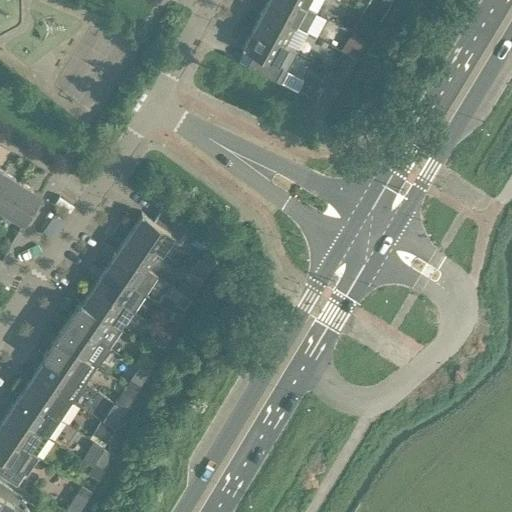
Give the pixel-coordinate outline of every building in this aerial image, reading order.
[(267,0),(263,7),(295,24),(306,5),(296,0),(267,0)] [(380,19),(390,3),(385,0),(374,0),(368,12),(380,19)] [(253,26),(285,43),(295,24),(263,7),(253,26)] [(366,13),(356,31),(368,38),(378,21),(366,13)] [(248,64),(279,81),(296,49),(285,43),(253,26),(243,45),(242,44),(241,45),(254,52),(248,64)] [(357,57),(367,40),(355,32),(345,49),(357,57)] [(346,76),(357,57),(347,51),(336,70),(346,76)] [(331,68),(322,85),(336,92),(345,76),(331,68)] [(297,75),(291,86),(298,90),(304,79),(297,75)] [(327,107),(336,92),(324,86),(316,101),(327,107)] [(5,172),(0,180),(0,208),(5,211),(23,182),(5,172)] [(24,222),(41,193),(23,182),(5,211),(24,222)] [(179,237),(187,224),(161,207),(153,218),(141,210),(141,211),(142,212),(130,229),(160,250),(161,252),(174,234),(179,237)] [(148,268),(160,250),(130,229),(118,247),(148,268)] [(158,274),(148,268),(118,247),(106,265),(145,292),(158,274)] [(94,283),(134,310),(145,292),(106,265),(94,283)] [(196,274),(203,278),(209,269),(202,265),(196,274)] [(198,286),(203,279),(192,273),(188,280),(198,286)] [(181,279),(176,287),(188,294),(192,286),(181,279)] [(94,283),(82,301),(121,328),(134,310),(94,283)] [(177,300),(169,295),(164,295),(159,302),(171,310),(177,300)] [(82,301),(80,299),(67,318),(99,339),(109,346),(121,328),(82,301)] [(186,310),(175,304),(171,310),(182,317),(186,310)] [(167,318),(178,324),(182,317),(171,310),(167,318)] [(87,357),(97,364),(109,346),(99,339),(67,318),(55,336),(87,357)] [(43,354),(45,355),(85,382),(97,364),(87,357),(55,336),(43,354)] [(164,347),(153,340),(149,347),(160,354),(164,347)] [(145,354),(156,360),(160,354),(149,347),(145,354)] [(33,373),(73,400),(85,382),(45,355),(33,373)] [(21,391),(61,417),(73,400),(33,373),(21,391)] [(141,384),(131,377),(127,384),(137,390),(141,384)] [(137,390),(127,384),(115,403),(126,409),(137,390)] [(9,408),(49,435),(61,417),(21,391),(9,408)] [(114,402),(102,419),(103,420),(105,421),(114,427),(126,409),(115,403),(114,402)] [(0,421),(0,428),(37,453),(49,435),(9,408),(0,421)] [(101,419),(93,431),(107,439),(114,427),(104,421),(101,419)] [(39,454),(37,453),(0,428),(0,472),(16,483),(25,471),(27,472),(39,454)] [(109,450),(104,447),(93,465),(104,472),(108,466),(109,450)] [(88,472),(99,479),(104,472),(93,465),(88,472)] [(0,511),(26,511),(27,510),(18,505),(24,494),(0,479),(0,511)] [(77,492),(88,499),(93,491),(82,484),(77,492)]
